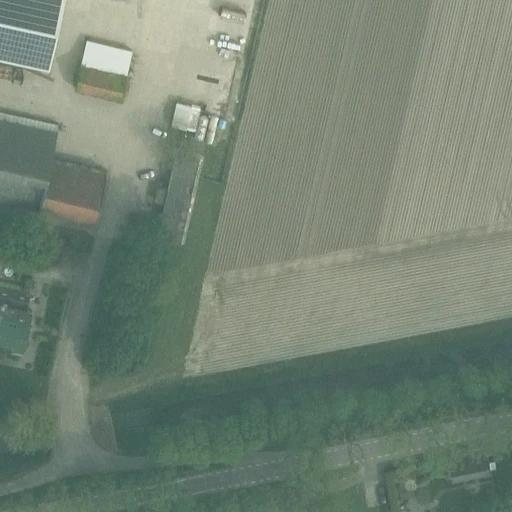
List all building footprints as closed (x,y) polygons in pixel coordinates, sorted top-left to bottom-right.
[(0,0),(0,55),(49,67),(63,0),(0,0)] [(81,62),(75,90),(121,100),(127,72),(132,50),(86,40),(81,62)] [(200,107),(177,102),(171,125),(195,131),(200,107)] [(0,110),(0,201),(95,223),(107,172),(50,158),(58,124),(0,110)] [(165,204),(158,237),(181,242),(198,160),(176,155),(168,189),(157,187),(154,201),(165,204)] [(0,345),(23,351),(24,345),(28,339),(26,334),(32,309),(27,308),(29,300),(0,293),(0,345)] [(448,455),(453,477),(490,470),(486,447),(448,455)]
